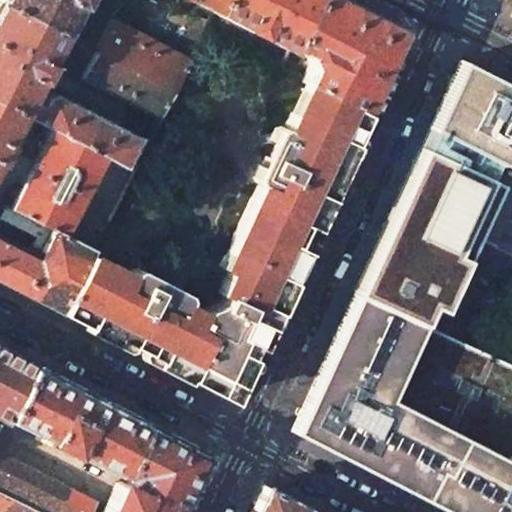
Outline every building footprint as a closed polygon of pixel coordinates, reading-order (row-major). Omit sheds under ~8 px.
[(0,0),(0,1),(62,35),(80,0),(0,0)] [(217,0),(188,0),(212,12),(217,0)] [(313,0),(217,0),(212,12),(288,51),(290,48),(313,0)] [(401,29),(343,0),(313,0),(290,48),(305,55),(308,64),(300,79),(305,82),(364,111),(401,29)] [(62,35),(0,1),(0,101),(22,113),(50,127),(121,164),(134,138),(52,96),(45,98),(40,109),(27,102),(62,35)] [(197,16),(182,44),(193,50),(203,31),(207,22),(197,16)] [(111,19),(94,51),(170,92),(188,59),(111,19)] [(94,51),(80,78),(157,117),(170,92),(94,51)] [(511,85),(459,59),(426,130),(494,160),(510,168),(463,269),(511,291),(511,85)] [(238,383),(364,111),(305,82),(220,265),(229,270),(218,292),(223,295),(220,303),(224,305),(223,307),(204,314),(86,253),(56,310),(215,393),(216,390),(218,390),(220,392),(221,394),(224,395),(226,395),(228,395),(230,394),(232,393),(234,392),(234,390),(235,388),(234,383),(235,381),(238,383)] [(0,154),(22,113),(0,101),(0,154)] [(50,127),(9,207),(89,248),(130,169),(121,164),(50,127)] [(494,160),(426,130),(351,291),(419,323),(494,160)] [(9,207),(1,203),(0,204),(0,281),(56,310),(86,253),(89,248),(9,207)] [(511,511),(511,365),(419,323),(351,291),(287,430),(447,511),(511,511)] [(31,365),(0,348),(0,430),(6,418),(31,365)] [(144,422),(31,365),(6,418),(107,472),(110,467),(120,473),(144,422)] [(178,511),(205,454),(144,422),(120,473),(128,477),(125,483),(121,482),(118,481),(116,482),(101,511),(178,511)] [(87,511),(93,501),(0,453),(0,485),(54,511),(87,511)] [(315,511),(262,484),(249,511),(315,511)] [(0,511),(54,511),(0,485),(0,511)]
